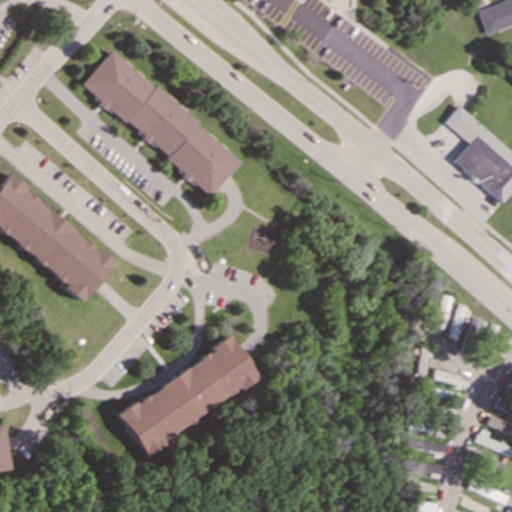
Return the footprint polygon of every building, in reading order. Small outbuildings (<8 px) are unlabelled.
[(511,0),(502,0),(474,11),(483,33),(511,22),(511,0)] [(235,161),(107,49),(76,85),(204,196),(235,161)] [(511,185),(511,153),(453,105),(440,121),(465,142),(449,161),(498,202),(511,185)] [(0,177),(0,233),(63,284),(59,288),(76,301),(109,261),(2,175),(0,177)] [(449,296),(440,294),(432,326),(440,328),(449,296)] [(455,340),(465,306),(454,304),(445,337),(455,340)] [(477,334),(483,321),(471,315),(465,329),(477,334)] [(138,452),(253,378),(224,333),(204,346),(207,351),(112,413),(138,452)] [(422,374),(426,346),(418,345),(414,373),(422,374)] [(430,379),(464,386),(466,376),(432,369),(430,379)] [(456,392),(426,387),(425,394),(454,399),(456,392)] [(482,423),(510,437),(511,432),(511,426),(486,414),(482,423)] [(405,429),(416,431),(416,429),(434,433),(437,423),(408,416),(405,429)] [(471,441),(508,456),(511,447),(484,436),(486,431),(476,428),(471,441)] [(402,447),(442,452),(443,442),(403,438),(402,447)] [(439,465),(404,457),(402,467),(437,475),(439,465)] [(419,511),(433,511),(434,501),(406,500),(405,511),(419,511)]
